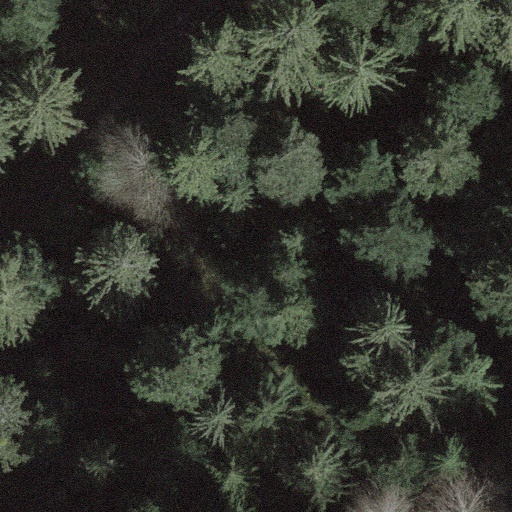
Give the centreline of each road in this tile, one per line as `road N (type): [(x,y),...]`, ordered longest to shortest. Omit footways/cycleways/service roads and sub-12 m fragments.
road 1 (track): [(0,274),(145,78),(225,0)]
road 2 (track): [(179,39),(22,76),(0,73)]
